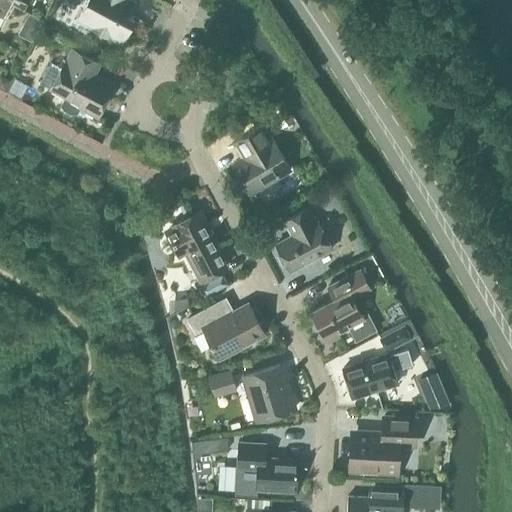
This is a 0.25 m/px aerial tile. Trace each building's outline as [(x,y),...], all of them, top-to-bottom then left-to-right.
[(0,0),(0,14),(4,17),(12,3),(5,0),(0,0)] [(121,41),(125,33),(134,16),(128,13),(134,0),(88,0),(79,19),(121,41)] [(100,64),(72,49),(51,88),(65,96),(61,104),(64,109),(71,113),(78,113),(81,108),(97,117),(113,86),(94,76),(100,64)] [(0,75),(0,88),(4,91),(10,80),(0,75)] [(282,99),(267,108),(279,130),(295,121),(283,102),(282,99)] [(234,165),(250,192),(290,168),(274,141),(272,142),(262,125),(235,141),(245,158),(234,165)] [(276,244),(291,271),(333,248),(318,221),(316,222),(308,207),(285,220),(293,235),(276,244)] [(200,211),(173,225),(174,228),(167,231),(179,255),(186,251),(202,280),(225,268),(215,248),(218,246),(200,211)] [(357,339),(376,329),(368,314),(363,316),(352,296),(370,287),(360,269),(328,286),(335,299),(312,311),(328,341),(339,335),(337,331),(349,325),(357,339)] [(223,273),(199,286),(205,296),(229,284),(223,273)] [(188,318),(196,333),(204,329),(219,358),(265,333),(249,303),(231,313),(229,309),(219,314),(214,304),(188,318)] [(410,323),(381,338),(387,350),(416,335),(410,323)] [(408,349),(389,355),(389,353),(343,368),(353,397),(398,382),(394,370),(413,364),(408,349)] [(260,419),(295,408),(282,364),(244,375),(250,394),(252,394),(260,419)] [(236,389),(231,370),(210,376),(215,395),(236,389)] [(437,372),(419,379),(431,407),(451,405),(450,403),(449,400),(448,397),(437,372)] [(349,468),(399,470),(400,442),(416,443),(417,419),(383,417),(382,433),(356,432),(354,458),(350,457),(349,468)] [(228,437),(216,439),(217,452),(228,450),(228,437)] [(256,488),(296,490),(298,460),(265,458),(266,444),(239,442),(237,468),(257,469),(256,488)] [(348,495),(347,511),(397,511),(397,507),(403,507),(404,486),(378,485),(377,500),(369,499),(369,497),(348,495)]
